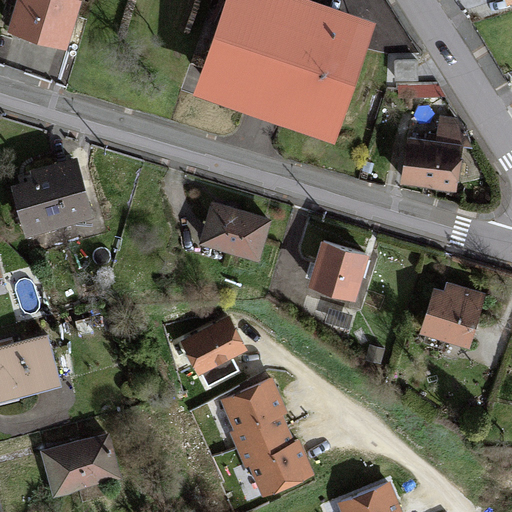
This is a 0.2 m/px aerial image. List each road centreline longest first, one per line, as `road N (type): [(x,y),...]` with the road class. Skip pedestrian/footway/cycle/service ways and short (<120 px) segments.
road 1 (residential): [(0,91),(511,248)]
road 2 (residential): [(416,0),(511,155)]
road 3 (residential): [(459,511),(433,477),(352,410)]
